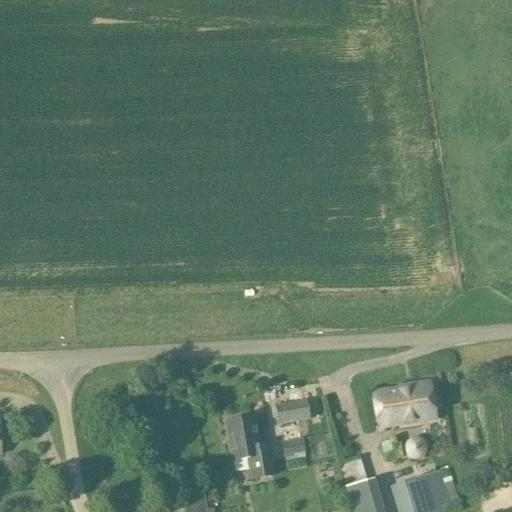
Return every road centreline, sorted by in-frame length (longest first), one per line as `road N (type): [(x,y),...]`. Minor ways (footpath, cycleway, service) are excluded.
road 1 (unclassified): [(511,329),(57,359)]
road 2 (unclassified): [(84,511),(57,359)]
